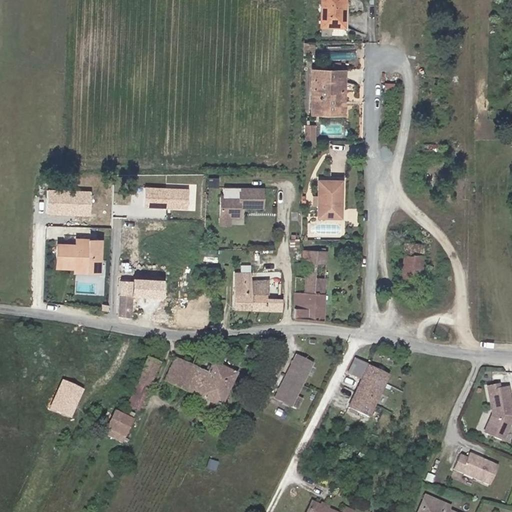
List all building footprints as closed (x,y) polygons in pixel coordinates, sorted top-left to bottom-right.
[(321,0),(320,25),(344,26),(344,0),(321,0)] [(390,34),(403,34),(404,14),(391,14),(390,34)] [(313,53),(313,43),(304,43),(304,53),(313,53)] [(333,93),(344,93),(344,72),(313,71),(312,113),(333,113),(333,93)] [(343,113),(344,93),(333,93),(333,113),(343,113)] [(306,138),(319,138),(319,123),(306,123),(306,138)] [(318,196),(318,205),(318,217),(340,218),(341,181),(318,180),(318,196)] [(239,196),(221,196),(221,218),(231,218),(240,218),(240,208),(240,205),(245,205),(245,208),(263,208),(263,188),(239,188),(239,196)] [(63,245),(63,267),(74,268),(86,268),(86,272),(98,272),(100,241),(76,239),(76,245),(63,245)] [(404,244),(402,278),(420,279),(422,245),(404,244)] [(294,277),(324,278),(326,252),(303,251),(302,263),(295,264),(294,277)] [(208,269),(207,282),(216,282),(217,270),(208,269)] [(234,273),(234,308),(280,310),(280,301),(266,300),(266,294),(269,294),(269,280),(250,278),(250,273),(234,273)] [(323,295),(324,278),(294,277),(293,318),(319,320),(323,320),(323,295)] [(119,285),(117,316),(130,317),(131,285),(119,285)] [(296,353),(275,395),(291,403),(312,360),(296,353)] [(148,358),(135,386),(146,391),(158,363),(148,358)] [(388,375),(351,358),(345,371),(361,379),(348,406),(368,416),(388,375)] [(174,359),(164,379),(187,391),(188,389),(219,405),(234,373),(212,362),(206,374),(174,359)] [(74,417),(87,388),(64,378),(51,407),(74,417)] [(500,379),(489,381),(495,408),(487,426),(505,434),(511,417),(511,393),(510,381),(501,383),(500,379)] [(114,410),(104,432),(121,440),(132,418),(114,410)] [(498,466),(470,452),(468,456),(461,453),(454,467),(489,484),(498,466)] [(451,511),(449,511),(451,507),(426,495),(420,507),(425,509),(425,511),(451,511)] [(351,511),(346,509),(344,511),(335,511),(314,501),(308,511),(351,511)]
